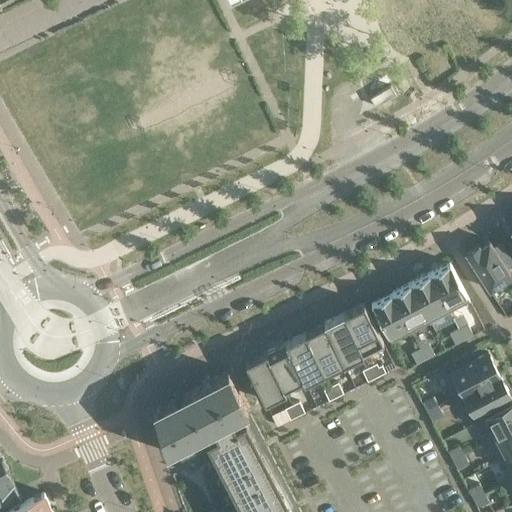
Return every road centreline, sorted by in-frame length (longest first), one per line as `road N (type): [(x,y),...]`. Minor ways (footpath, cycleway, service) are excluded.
road 1 (tertiary): [(511,75),(365,169),(85,297)]
road 2 (tertiary): [(102,357),(311,260),(511,140)]
road 3 (residential): [(118,511),(66,392)]
